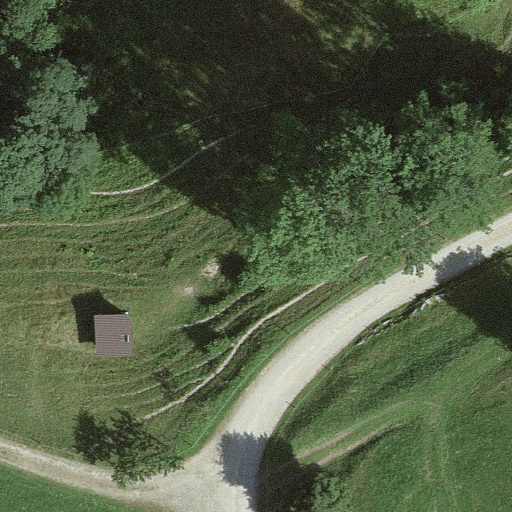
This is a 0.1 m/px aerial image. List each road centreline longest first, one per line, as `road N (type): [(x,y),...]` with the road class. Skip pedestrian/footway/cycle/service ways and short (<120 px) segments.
road 1 (track): [(0,451),(124,486),(232,491),(416,408),(437,418),(453,511)]
road 2 (track): [(511,228),(378,298),(313,347),(282,379),(240,449),(234,511)]
